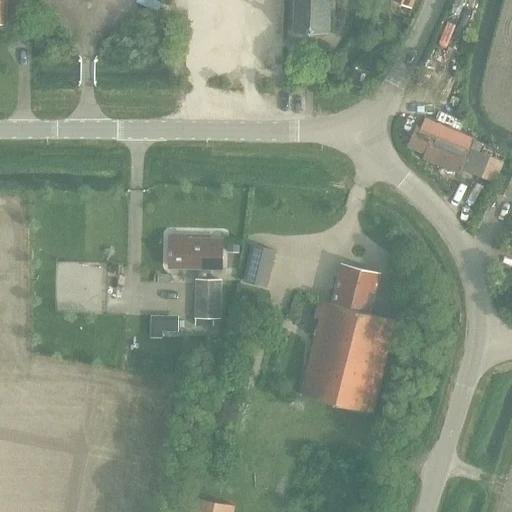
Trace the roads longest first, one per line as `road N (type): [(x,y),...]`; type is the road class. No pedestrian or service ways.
road 1 (tertiary): [(0,129),(316,131),(354,124)]
road 2 (tertiary): [(480,341),(470,259),(448,221),(354,124)]
road 3 (tertiary): [(426,511),(480,341)]
road 4 (tertiary): [(354,124),(394,84),(434,0)]
